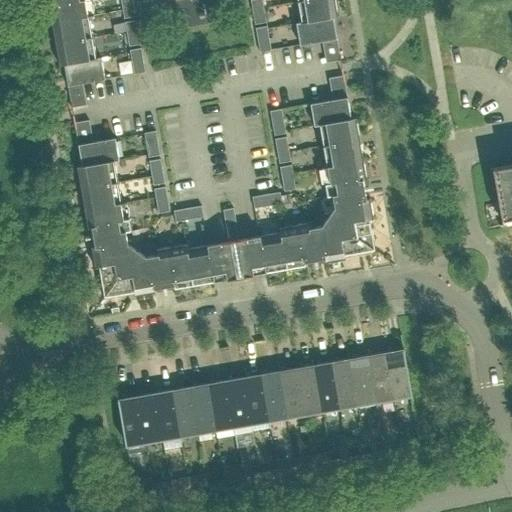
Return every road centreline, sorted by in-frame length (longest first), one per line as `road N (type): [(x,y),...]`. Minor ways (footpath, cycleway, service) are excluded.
road 1 (residential): [(230,313),(4,353)]
road 2 (residential): [(471,310),(431,285),(260,308)]
road 3 (residential): [(501,261),(474,236),(458,148),(466,137),(511,130)]
road 4 (residential): [(511,480),(486,341),(471,310)]
road 5 (tertiary): [(368,511),(511,480)]
road 6 (residential): [(209,192),(230,313)]
road 7 (residential): [(260,308),(241,187)]
